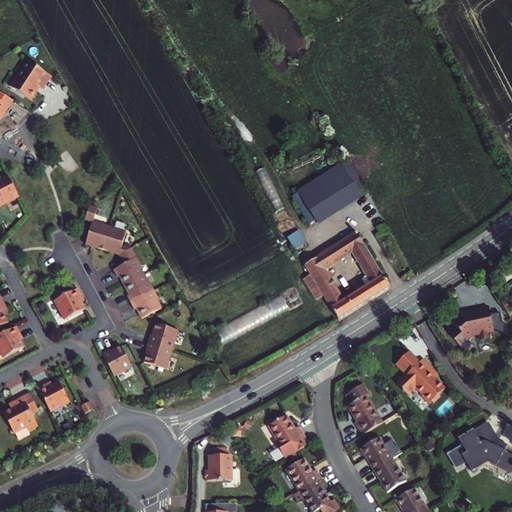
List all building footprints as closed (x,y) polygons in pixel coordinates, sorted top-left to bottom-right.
[(51,76),(25,59),(15,75),(14,75),(8,84),(32,99),(37,90),(36,89),(38,86),(43,89),(51,76)] [(4,114),(13,100),(0,91),(0,112),(1,111),(4,114)] [(365,196),(361,188),(346,166),(305,192),(321,218),(324,222),(365,196)] [(0,205),(19,196),(7,174),(0,177),(0,205)] [(315,222),(321,218),(305,192),(299,195),(315,222)] [(94,249),(102,251),(110,228),(95,223),(99,211),(89,208),(85,222),(93,224),(87,243),(95,245),(94,249)] [(118,256),(123,265),(137,258),(132,248),(123,245),(127,233),(110,228),(102,251),(111,254),(112,250),(119,253),(118,256)] [(295,250),(296,252),(305,247),(303,243),(306,241),(299,230),(287,237),(295,250)] [(337,317),(389,285),(356,232),(303,262),(308,271),(321,292),(337,317)] [(119,276),(124,286),(143,276),(138,265),(140,264),(137,258),(123,265),(113,271),(116,278),(119,276)] [(321,292),(308,271),(303,274),(315,296),(321,292)] [(127,297),(131,303),(155,290),(151,283),(148,284),(143,276),(124,286),(129,295),(127,297)] [(82,296),(78,288),(55,300),(65,319),(85,308),(82,302),(80,297),(82,296)] [(137,308),(143,318),(162,308),(157,299),(159,298),(155,290),(131,303),(134,310),(137,308)] [(297,290),(213,327),(220,342),(304,305),(297,290)] [(0,327),(8,323),(4,315),(1,309),(5,307),(0,297),(0,327)] [(449,336),(458,347),(466,340),(470,336),(478,334),(479,340),(489,338),(488,332),(493,331),(493,329),(497,328),(495,323),(494,317),(490,318),(488,308),(473,312),(473,313),(460,316),(456,312),(449,318),(453,323),(452,324),(457,330),(449,336)] [(149,335),(147,342),(171,350),(177,330),(155,323),(151,336),(149,335)] [(16,327),(0,335),(0,349),(5,359),(25,348),(21,342),(18,335),(20,334),(16,327)] [(458,347),(464,353),(471,346),(466,340),(458,347)] [(144,362),(166,369),(171,350),(147,342),(144,351),(147,352),(144,362)] [(103,354),(115,377),(132,368),(122,347),(111,353),(110,350),(103,354)] [(439,396),(445,389),(434,379),(435,378),(428,371),(430,369),(422,360),(419,364),(408,353),(396,366),(406,376),(396,385),(401,389),(400,390),(404,393),(408,396),(416,389),(423,396),(422,397),(430,404),(432,402),(439,396)] [(51,384),(61,405),(70,400),(59,380),(51,384)] [(353,423),(361,435),(381,422),(363,394),(366,393),(360,383),(345,392),(351,402),(346,405),(356,421),(353,423)] [(39,390),(50,411),(61,405),(51,384),(45,387),(39,390)] [(39,409),(31,394),(30,393),(16,400),(18,404),(11,408),(3,412),(14,432),(26,426),(28,430),(38,425),(32,413),(39,409)] [(8,404),(11,408),(18,404),(16,400),(8,404)] [(88,403),(81,406),(85,414),(92,411),(88,403)] [(285,460),(295,453),(309,444),(298,427),(293,430),(286,417),(269,427),(281,447),(278,449),(285,460)] [(477,430),(457,442),(464,455),(460,458),(466,468),(473,464),(476,469),(486,463),(507,479),(510,474),(511,474),(511,472),(511,461),(504,456),(508,451),(503,447),(502,446),(500,446),(499,447),(497,448),(496,450),(490,445),(491,441),(491,440),(490,439),(489,439),(488,439),(487,439),(484,443),(477,430)] [(374,469),(392,459),(378,436),(361,447),(374,469)] [(226,449),(213,450),(213,457),(226,457),(226,449)] [(205,472),(205,483),(231,482),(230,457),(226,457),(213,457),(209,457),(210,472),(205,472)] [(374,469),(387,491),(405,480),(392,459),(374,469)] [(301,491),(322,478),(317,470),(312,472),(304,460),(287,470),(301,491)] [(327,487),(322,478),(301,491),(313,511),(314,511),(321,508),(323,511),(334,511),(341,508),(335,499),(331,502),(323,489),(327,487)] [(414,488),(397,499),(404,511),(424,511),(427,510),(414,488)]
